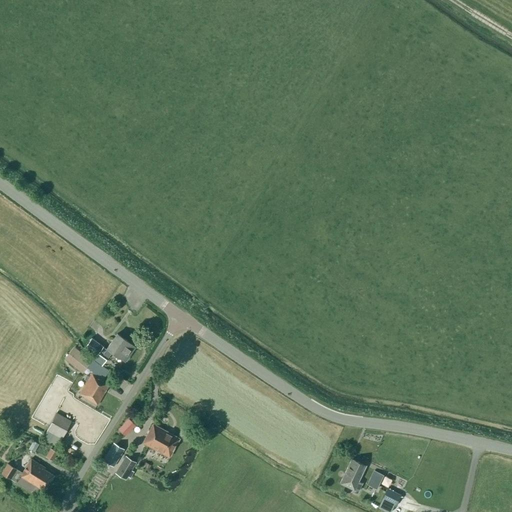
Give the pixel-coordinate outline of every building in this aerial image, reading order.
[(102,366),(111,352),(118,357),(125,362),(135,347),(129,343),(117,334),(106,349),(107,349),(106,350),(102,347),(103,347),(91,338),(83,349),(94,357),(93,359),(102,366)] [(73,355),(65,367),(82,378),(90,366),(73,355)] [(109,385),(91,374),(79,394),(97,405),(105,391),(106,391),(109,385)] [(71,420),(56,413),(46,431),(61,439),(71,420)] [(125,433),(137,422),(130,415),(118,426),(125,433)] [(143,443),(169,457),(179,439),(153,424),(143,443)] [(29,449),(34,452),(39,445),(33,441),(29,449)] [(124,449),(113,443),(103,460),(113,466),(124,449)] [(45,456),(52,460),(57,452),(50,448),(45,456)] [(136,463),(125,456),(115,473),(126,480),(136,463)] [(44,469),(45,468),(31,458),(22,472),(16,469),(8,463),(1,473),(10,479),(11,477),(17,481),(17,482),(40,497),(44,490),(54,475),(44,469)] [(364,465),(350,459),(339,483),(353,489),(357,491),(361,483),(357,481),(364,465)] [(366,485),(376,490),(383,475),(373,470),(366,485)] [(390,492),(386,490),(382,500),(379,506),(391,510),(393,505),(395,506),(400,495),(391,491),(390,492)]
